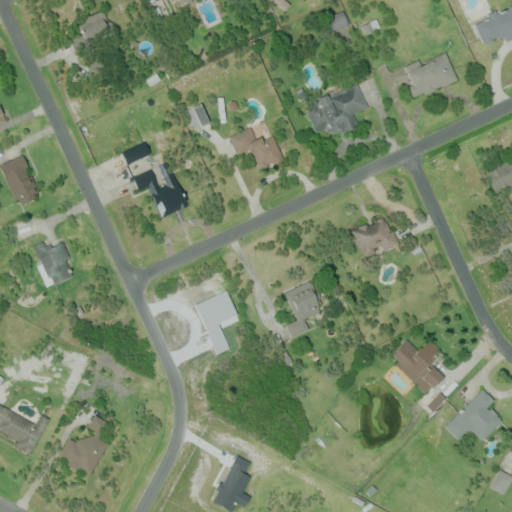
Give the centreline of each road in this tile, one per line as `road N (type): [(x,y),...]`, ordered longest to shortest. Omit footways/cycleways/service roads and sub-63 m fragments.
road 1 (residential): [(0,0),(180,400),(172,449),(136,511)]
road 2 (residential): [(511,102),(131,283)]
road 3 (residential): [(408,150),(478,307),(511,351)]
